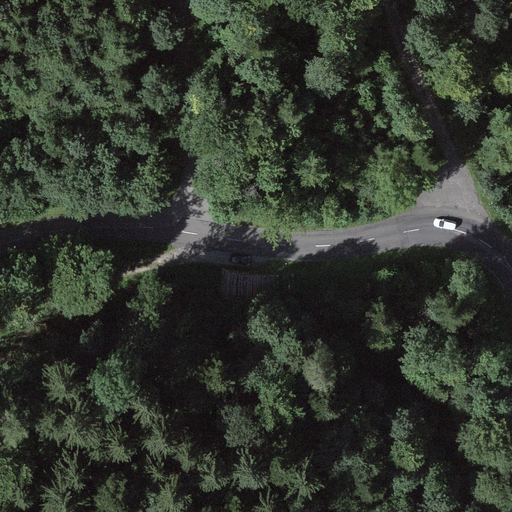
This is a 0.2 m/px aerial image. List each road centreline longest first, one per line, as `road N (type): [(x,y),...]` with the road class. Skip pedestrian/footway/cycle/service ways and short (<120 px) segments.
road 1 (tertiary): [(188,235),(250,247),(452,228),(481,238),(511,264)]
road 2 (track): [(250,247),(68,278),(0,318)]
road 3 (track): [(452,228),(439,127),(408,61),(392,0)]
road 4 (unclassified): [(191,0),(188,235)]
road 5 (tertiary): [(0,243),(112,224),(188,235)]
